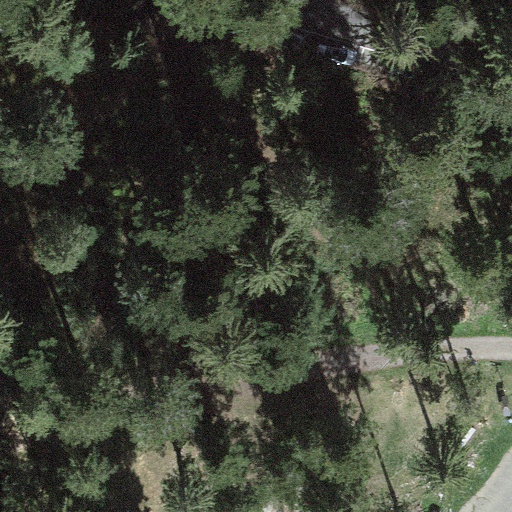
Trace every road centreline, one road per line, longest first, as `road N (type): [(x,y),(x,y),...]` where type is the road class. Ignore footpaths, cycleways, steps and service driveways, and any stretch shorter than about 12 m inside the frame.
road 1 (track): [(0,415),(511,363)]
road 2 (unclassified): [(236,0),(511,76)]
